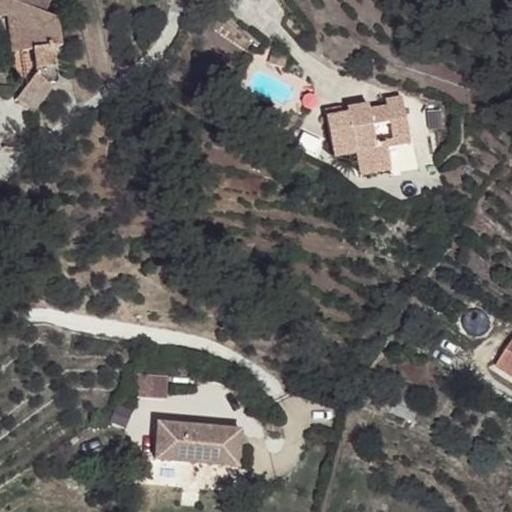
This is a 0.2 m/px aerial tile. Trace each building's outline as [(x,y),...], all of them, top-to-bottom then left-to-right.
[(0,0),(0,19),(13,48),(21,44),(31,65),(22,78),(12,96),(32,107),(54,71),(41,43),(49,39),(37,14),(24,6),(26,0),(0,0)] [(0,19),(0,48),(2,52),(13,48),(0,19)] [(284,56),(272,53),(269,64),(282,68),(284,56)] [(406,76),(390,81),(393,89),(375,94),(348,102),(347,97),(345,95),(331,100),(344,146),(365,140),(370,154),(404,142),(399,129),(421,121),(419,114),(406,76)] [(353,95),(347,97),(348,102),(375,94),(373,86),(353,93),(353,95)] [(404,142),(370,154),(373,161),(406,150),(404,142)] [(245,413),(164,405),(159,442),(241,451),(245,413)]
